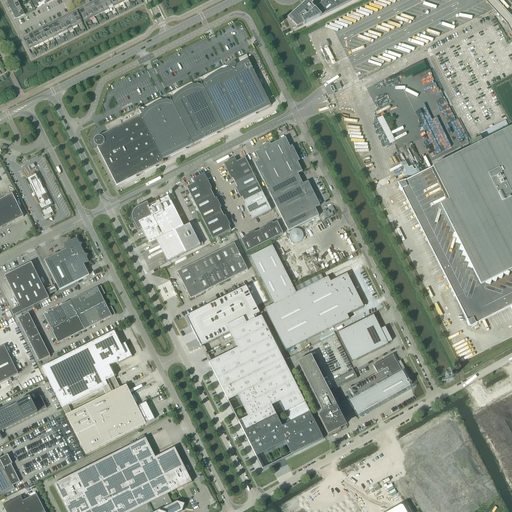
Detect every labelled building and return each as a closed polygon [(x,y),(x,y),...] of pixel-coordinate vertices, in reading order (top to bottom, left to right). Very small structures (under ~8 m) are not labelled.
[(109,9),(108,7),(104,0),(102,1),(102,0),(99,2),(99,3),(104,12),(109,9)] [(297,28),(353,0),(324,0),(315,8),(312,5),(313,3),(309,0),(307,0),(302,5),(288,18),(297,28)] [(12,11),(20,6),(18,2),(9,6),(12,11)] [(99,14),(104,12),(99,3),(97,4),(97,3),(94,4),(94,5),(95,5),(99,14)] [(94,17),(99,14),(95,5),(94,5),(92,6),(92,5),(89,7),(89,8),(90,8),(94,17)] [(14,15),(22,11),(20,6),(12,11),(14,15)] [(90,19),(94,17),(90,8),(89,8),(88,9),(87,8),(84,9),(85,10),(90,19)] [(85,22),(90,19),(85,10),(83,11),(82,10),(79,12),(85,22)] [(16,19),(25,15),(22,11),(14,15),(16,19)] [(77,25),(82,23),(78,14),(75,15),(75,14),(72,15),(72,16),(77,25)] [(72,28),(77,25),(72,16),(70,17),(70,16),(67,18),(67,19),(68,19),(71,26),(72,28)] [(72,28),(71,26),(68,19),(67,19),(66,20),(65,19),(62,20),(62,21),(63,21),(66,28),(67,28),(68,30),(72,28)] [(68,30),(67,28),(66,28),(63,21),(62,21),(61,22),(60,21),(57,23),(58,24),(63,33),(68,30)] [(58,35),(63,33),(58,24),(56,25),(55,24),(52,25),(53,26),(58,35)] [(53,38),(58,35),(53,26),(51,27),(51,26),(48,28),(48,29),(48,28),(53,38)] [(48,40),(53,38),(48,28),(48,29),(46,29),(43,30),(43,31),(44,31),(48,40)] [(43,42),(48,40),(44,31),(43,31),(41,32),(41,31),(38,32),(38,33),(39,33),(43,42)] [(39,45),(43,42),(39,33),(38,33),(37,34),(36,33),(33,35),(34,36),(39,45)] [(34,47),(39,45),(34,36),(32,37),(31,36),(28,37),(29,38),(34,47)] [(29,50),(34,47),(29,38),(27,39),(26,38),(24,40),(29,50)] [(271,106),(248,60),(236,65),(234,62),(227,66),(228,69),(227,69),(224,70),(221,71),(218,72),(216,73),(213,74),(210,76),(208,78),(206,80),(205,81),(204,81),(203,86),(197,84),(197,85),(196,85),(193,85),(190,86),(187,87),(184,89),(182,90),(179,92),(177,93),(175,95),(174,96),(173,96),(173,97),(172,102),(166,100),(165,100),(162,101),(159,102),(156,103),(153,104),(151,106),(148,107),(146,109),(144,111),(143,110),(142,111),(141,116),(140,116),(140,115),(140,116),(163,163),(166,161),(165,159),(271,106)] [(333,93),(342,88),(340,83),(331,88),(330,87),(326,90),(329,95),(333,94),(333,93)] [(117,186),(163,163),(140,116),(140,115),(139,116),(140,116),(101,136),(101,137),(100,137),(98,137),(97,137),(96,138),(97,139),(96,143),(94,143),(95,144),(96,145),(97,146),(98,146),(97,147),(117,186)] [(511,128),(432,169),(421,175),(418,169),(411,173),(407,165),(403,167),(409,180),(404,183),(400,185),(399,187),(401,191),(468,322),(467,322),(469,326),(471,327),(475,325),(511,306),(511,128)] [(292,146),(290,147),(285,138),(270,145),(269,143),(261,147),(263,149),(255,153),(260,161),(255,164),(259,172),(296,154),(292,146)] [(297,162),(300,161),(296,154),(259,172),(267,189),(298,174),(302,172),(297,162)] [(235,184),(253,175),(245,158),(236,162),(234,159),(226,163),(225,167),(232,179),(233,179),(235,184)] [(40,165),(28,171),(44,203),(56,197),(53,190),(54,189),(53,187),(52,188),(47,179),(48,178),(43,167),(42,168),(40,165)] [(195,183),(186,187),(195,203),(199,213),(218,203),(216,199),(215,199),(213,194),(210,190),(211,189),(205,177),(204,174),(202,176),(194,180),(195,183)] [(303,184),(298,174),(267,189),(289,231),(319,216),(315,208),(320,206),(308,182),(303,184)] [(239,193),(258,183),(253,175),(235,184),(237,188),(236,188),(239,193)] [(244,202),(262,192),(258,183),(239,193),(241,198),(242,197),(244,202)] [(248,211),(267,201),(262,192),(244,202),(246,206),(245,206),(248,211)] [(12,194),(0,200),(0,226),(13,220),(14,222),(24,217),(12,194)] [(133,217),(132,217),(132,218),(132,219),(133,220),(134,222),(138,230),(141,228),(149,244),(158,240),(160,244),(169,262),(186,253),(200,246),(189,225),(188,225),(184,227),(171,202),(171,201),(175,199),(173,194),(168,197),(168,196),(149,206),(147,203),(139,207),(137,208),(136,208),(135,209),(134,210),(135,211),(134,211),(134,212),(134,213),(133,213),(133,214),(133,215),(133,216),(133,217)] [(253,220),(271,211),(267,201),(248,211),(250,216),(251,215),(253,220)] [(218,203),(199,213),(204,222),(222,213),(220,208),(221,208),(218,203)] [(222,213),(204,222),(208,231),(227,221),(225,216),(224,217),(222,213)] [(227,221),(208,231),(213,240),(231,231),(229,226),(230,226),(227,221)] [(274,239),(283,234),(277,222),(273,224),(272,223),(268,226),(274,239)] [(265,243),(274,239),(268,226),(263,228),(263,229),(259,231),(265,243)] [(256,247),(265,243),(259,231),(255,233),(254,232),(250,235),(256,247)] [(247,252),(256,247),(250,235),(245,237),(245,238),(241,240),(247,252)] [(82,244),(79,243),(77,238),(72,241),(69,240),(68,242),(64,244),(66,250),(44,261),(57,285),(59,290),(74,283),(63,261),(83,251),(81,247),(82,244)] [(234,261),(241,257),(234,244),(227,247),(234,261)] [(346,275),(346,274),(339,278),(330,282),(328,278),(328,277),(325,279),(296,293),(293,288),(272,246),(250,257),(273,305),(264,309),(286,351),(349,319),(347,315),(362,308),(362,307),(359,302),(360,302),(360,301),(358,297),(358,296),(356,297),(346,276),(346,275)] [(227,264),(234,261),(227,247),(220,251),(227,264)] [(85,254),(83,251),(63,261),(74,283),(89,275),(84,264),(89,262),(87,258),(88,255),(85,254)] [(220,268),(227,264),(220,251),(213,254),(220,268)] [(212,271),(220,268),(213,254),(206,258),(212,271)] [(241,274),(248,270),(241,257),(234,261),(241,274)] [(205,275),(212,271),(206,258),(199,262),(205,275)] [(233,278),(241,274),(234,261),(227,264),(233,278)] [(198,279),(205,275),(199,262),(191,265),(195,272),(198,279)] [(45,291),(31,263),(4,277),(20,307),(11,311),(13,317),(49,299),(48,296),(59,290),(57,285),(45,291)] [(226,281),(233,278),(227,264),(220,268),(226,281)] [(180,279),(195,272),(191,265),(177,272),(180,279)] [(219,285),(226,281),(220,268),(212,271),(219,285)] [(212,288),(219,285),(212,271),(205,275),(212,288)] [(184,286),(198,279),(195,272),(180,279),(184,286)] [(205,292),(212,288),(205,275),(198,279),(205,292)] [(191,299),(205,292),(198,279),(184,286),(191,299)] [(105,294),(101,286),(92,291),(99,305),(105,302),(101,296),(105,294)] [(218,301),(204,308),(190,315),(187,316),(186,317),(186,319),(190,326),(193,331),(198,341),(198,342),(200,346),(201,347),(203,346),(230,333),(232,337),(235,343),(238,348),(234,350),(228,353),(219,358),(211,362),(209,363),(208,363),(209,363),(214,373),(228,401),(237,396),(248,417),(238,422),(256,457),(285,442),(291,455),(303,449),(323,439),(318,430),(310,413),(303,399),(290,373),(278,350),(269,332),(263,320),(261,316),(255,320),(254,317),(260,314),(255,305),(249,293),(246,287),(245,287),(232,294),(218,301)] [(99,305),(92,291),(87,293),(94,308),(99,305)] [(94,308),(87,293),(81,296),(88,310),(94,308)] [(88,310),(81,296),(76,299),(83,313),(88,310)] [(83,313),(76,299),(70,301),(78,316),(83,313)] [(78,316),(70,301),(65,304),(72,318),(78,316)] [(108,309),(105,302),(99,305),(106,319),(115,315),(111,307),(108,309)] [(72,318),(65,304),(60,307),(67,321),(72,318)] [(106,319),(99,305),(94,308),(101,322),(106,319)] [(67,321),(60,307),(54,310),(62,324),(67,321)] [(101,322),(94,308),(88,310),(96,325),(101,322)] [(62,324),(54,310),(49,312),(56,327),(62,324)] [(96,325),(88,310),(83,313),(90,327),(96,325)] [(56,327),(49,312),(43,315),(43,316),(44,315),(51,329),(56,327)] [(31,319),(28,313),(28,314),(18,319),(20,324),(31,319)] [(90,327),(83,313),(78,316),(85,330),(90,327)] [(373,315),(338,333),(352,362),(388,344),(387,343),(392,341),(385,327),(380,329),(373,315)] [(85,330),(78,316),(72,318),(80,333),(85,330)] [(80,333),(72,318),(67,321),(74,335),(80,333)] [(34,324),(31,319),(20,324),(23,330),(34,324)] [(74,335),(67,321),(62,324),(69,338),(74,335)] [(37,330),(34,325),(34,324),(23,330),(26,335),(37,330)] [(69,338),(62,324),(56,327),(63,341),(69,338)] [(63,341),(56,327),(51,329),(58,343),(57,344),(63,341)] [(29,341),(39,335),(37,330),(26,335),(29,341)] [(114,332),(42,368),(63,409),(63,408),(65,412),(66,416),(72,413),(70,409),(68,406),(103,388),(104,392),(106,395),(120,389),(118,385),(114,377),(109,366),(117,362),(118,364),(132,357),(130,352),(128,349),(125,343),(121,345),(115,333),(114,332)] [(42,340),(40,336),(39,335),(29,341),(31,346),(42,340)] [(45,346),(42,340),(31,346),(34,351),(45,346)] [(0,383),(18,374),(4,346),(0,347),(0,383)] [(47,351),(45,347),(45,346),(34,351),(37,357),(47,351)] [(51,358),(47,351),(37,357),(39,362),(50,357),(50,358),(51,358)] [(337,408),(311,355),(298,362),(323,414),(318,416),(318,417),(319,417),(328,436),(340,430),(339,428),(345,425),(337,408)] [(412,382),(411,380),(409,379),(406,379),(409,377),(409,378),(409,377),(404,368),(400,361),(397,363),(396,362),(393,356),(394,355),(373,366),(378,373),(369,378),(362,382),(355,386),(349,389),(360,408),(374,401),(379,398),(380,399),(379,400),(380,402),(381,401),(382,402),(410,386),(412,385),(412,382)] [(338,388),(358,378),(353,370),(334,380),(338,388)] [(72,413),(66,416),(86,454),(104,445),(136,429),(146,424),(145,424),(154,419),(151,413),(149,409),(146,403),(137,407),(131,394),(126,386),(126,385),(120,389),(106,395),(85,406),(72,413)] [(0,433),(0,434),(0,433),(3,432),(4,432),(3,431),(24,420),(46,409),(40,396),(31,401),(30,397),(20,402),(0,412),(0,433)] [(175,448),(155,458),(146,438),(53,485),(66,511),(181,511),(182,511),(185,504),(177,502),(172,504),(167,495),(192,482),(175,448)] [(11,465),(12,464),(8,455),(0,458),(0,494),(1,496),(5,494),(14,489),(13,486),(20,482),(11,465)] [(44,511),(36,495),(19,503),(17,501),(6,507),(8,511),(44,511)]
